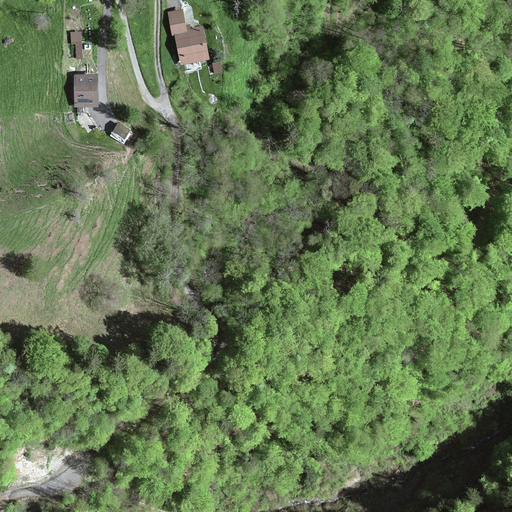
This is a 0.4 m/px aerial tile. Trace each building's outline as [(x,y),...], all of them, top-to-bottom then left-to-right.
[(185,8),(167,11),(171,34),(175,34),(189,32),(188,27),(185,8)] [(189,32),(175,34),(180,64),(213,59),(207,24),(188,27),(189,32)] [(77,41),(78,56),(84,56),(83,29),(71,29),(72,41),(77,41)] [(99,74),(76,74),(76,106),(99,106),(99,74)] [(111,133),(125,142),(133,129),(119,120),(111,133)]
